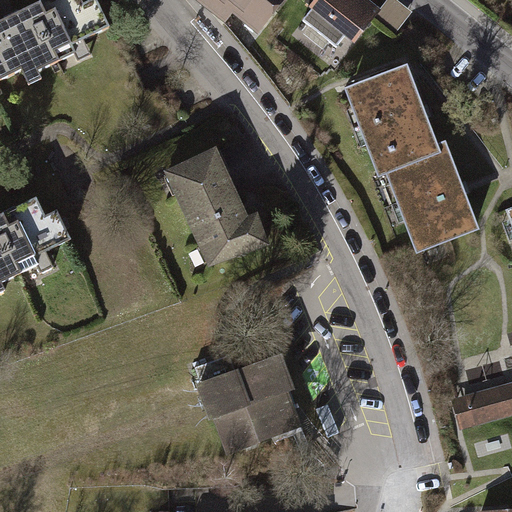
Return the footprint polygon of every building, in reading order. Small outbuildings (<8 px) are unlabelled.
[(81,0),(41,0),(0,20),(0,81),(20,72),(28,88),(41,81),(37,73),(57,64),(62,74),(93,59),(85,41),(111,29),(97,0),(89,0),(83,3),(81,0)] [(286,0),(200,0),(229,23),(235,15),(259,34),(286,0)] [(383,12),(368,0),(318,0),(303,20),(338,48),(346,38),(356,46),(383,12)] [(410,67),(347,91),(377,171),(386,168),(440,148),(410,67)] [(419,257),(482,233),(449,144),(440,148),(386,168),(419,257)] [(165,175),(212,270),(273,248),(261,216),(252,219),(218,149),(165,175)] [(40,204),(0,222),(0,296),(7,293),(3,285),(23,275),(28,285),(59,271),(51,254),(73,244),(60,216),(49,221),(40,204)] [(219,415),(231,449),(274,434),(268,418),(280,414),(293,410),(286,390),(289,389),(279,359),(231,376),(226,378),(219,359),(194,368),(201,386),(198,387),(209,419),(212,418),(212,417),(219,415)] [(511,385),(455,401),(463,431),(511,418),(511,385)]
